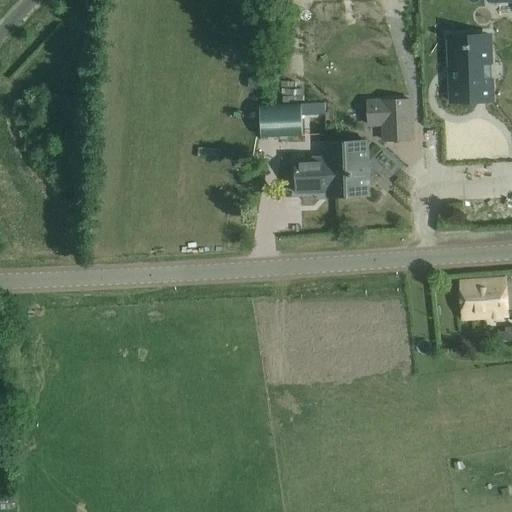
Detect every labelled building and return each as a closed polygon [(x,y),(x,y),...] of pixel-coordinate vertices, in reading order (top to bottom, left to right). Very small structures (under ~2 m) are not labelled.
[(451,46),(453,101),(493,99),(491,45),(451,46)] [(411,99),(365,101),(366,126),(382,126),(382,141),(412,140),(411,99)] [(322,103),(308,103),(308,113),(322,113),(322,103)] [(303,135),(301,105),(259,107),(261,137),(303,135)] [(498,124),(441,126),(442,146),(498,144),(498,124)] [(300,191),(324,190),(324,192),(329,192),(329,196),(371,195),(369,140),(327,142),(328,157),(298,158),(299,193),(300,193),(300,191)] [(506,279),(463,283),(466,319),(509,315),(506,279)]
